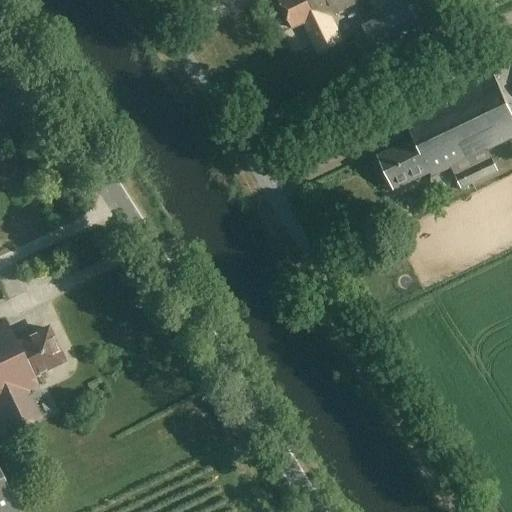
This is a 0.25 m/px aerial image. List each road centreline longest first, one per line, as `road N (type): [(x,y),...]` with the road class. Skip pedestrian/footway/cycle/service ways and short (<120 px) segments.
road 1 (unclassified): [(472,511),(149,0)]
road 2 (unclassified): [(317,511),(0,10)]
road 3 (track): [(511,18),(243,148)]
road 4 (track): [(0,263),(122,203)]
